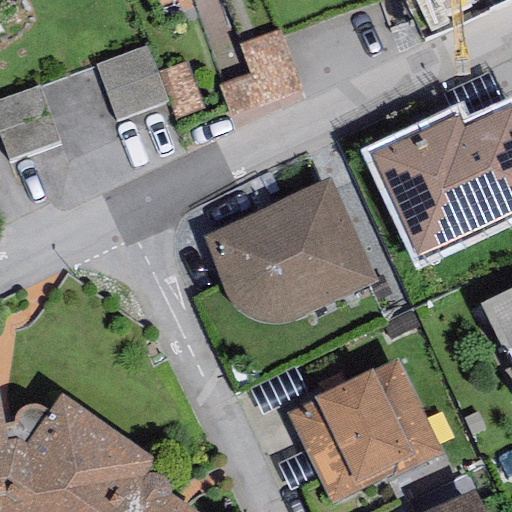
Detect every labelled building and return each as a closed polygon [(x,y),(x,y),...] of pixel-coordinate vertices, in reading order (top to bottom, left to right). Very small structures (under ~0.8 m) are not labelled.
[(254,43),(263,79),(233,86),(241,117),(310,100),(293,34),(254,43)] [(168,102),(146,46),(94,66),(116,122),(168,102)] [(38,86),(0,100),(0,140),(8,161),(59,142),(38,86)] [(458,115),(371,156),(418,257),(511,213),(511,107),(464,129),(458,115)] [(328,177),(203,238),(218,280),(225,282),(226,288),(230,302),(238,309),(247,316),(257,319),(269,323),(281,323),(291,320),(377,281),(328,177)] [(511,289),(482,305),(511,365),(511,289)] [(314,402),(286,415),(330,503),(394,472),(396,476),(443,453),(396,359),(372,371),(371,369),(312,398),(314,402)] [(0,511),(195,511),(170,495),(170,490),(168,485),(165,481),(160,476),(155,474),(151,474),(147,474),(155,461),(60,395),(47,415),(45,413),(46,409),(42,407),(38,405),(31,405),(24,406),(18,410),(14,417),(13,422),(3,423),(0,402),(0,511)] [(483,511),(474,490),(428,511),(483,511)]
